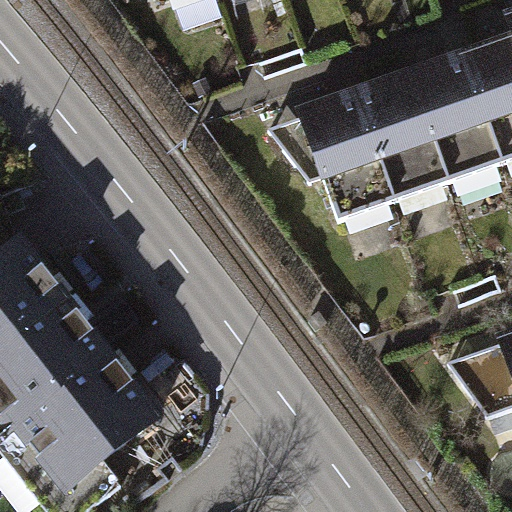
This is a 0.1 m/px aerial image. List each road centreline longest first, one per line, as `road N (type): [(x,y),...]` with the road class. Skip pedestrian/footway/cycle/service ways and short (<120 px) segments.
road 1 (secondary): [(302,422),(0,43)]
road 2 (residential): [(302,422),(182,511)]
